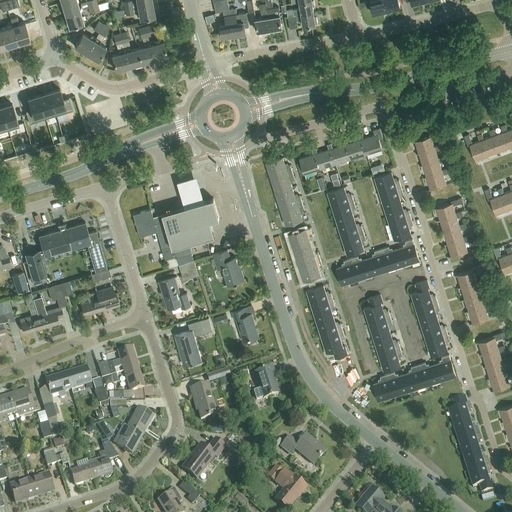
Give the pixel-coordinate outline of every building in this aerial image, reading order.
[(7,0),(5,1),(7,10),(13,8),(10,0),(7,0)] [(66,0),(61,2),(64,14),(83,9),(81,3),(77,4),(76,0),(66,0)] [(228,4),(227,0),(221,0),(213,2),(216,12),(223,11),(224,16),(225,16),(226,24),(220,25),(222,38),(222,39),(228,38),(228,37),(233,36),(229,9),(228,4)] [(248,12),(254,11),(252,0),(246,0),(248,12)] [(264,0),(265,3),(269,29),(276,28),(276,30),(282,29),(278,7),(273,8),(271,0),(264,0)] [(287,10),(288,16),(313,12),(312,6),(315,5),(313,0),(312,0),(311,0),(299,2),(300,8),(287,10)] [(370,0),(369,0),(373,14),(387,10),(384,0),(370,0)] [(384,0),(387,10),(399,7),(397,0),(384,0)] [(98,3),(88,6),(90,13),(100,10),(99,9),(103,8),(101,2),(98,3)] [(152,3),(125,8),(126,14),(133,13),(132,9),(137,8),(139,19),(155,16),(152,3)] [(264,30),(269,29),(265,3),(259,4),(260,11),(261,10),(262,19),(256,19),(258,31),(258,33),(264,32),(264,30)] [(229,9),(233,36),(240,35),(240,36),(246,35),(245,34),(246,34),(244,21),(243,22),(242,14),(241,14),(237,14),(236,8),(229,9)] [(84,14),(83,9),(64,14),(68,27),(83,23),(81,15),(84,14)] [(313,12),(288,16),(289,28),(298,27),(297,22),(297,20),(302,19),(303,26),(315,24),(315,23),(317,23),(317,17),(314,18),(313,12)] [(13,26),(18,44),(30,40),(25,22),(19,24),(17,17),(10,19),(11,21),(13,26)] [(99,33),(104,24),(98,20),(92,29),(99,33)] [(104,24),(99,33),(104,36),(110,28),(104,24)] [(145,26),(148,36),(154,34),(151,24),(145,26)] [(6,48),(18,44),(13,26),(0,30),(6,48)] [(141,38),(148,36),(145,26),(138,28),(141,38)] [(120,33),(123,43),(129,41),(126,31),(120,33)] [(116,45),(123,43),(120,33),(113,35),(116,45)] [(86,54),(96,38),(91,35),(89,38),(83,34),(75,47),(86,54)] [(96,38),(86,54),(97,61),(105,48),(99,43),(100,41),(96,38)] [(149,42),(154,60),(167,56),(163,41),(155,44),(154,40),(149,42)] [(142,63),(154,60),(149,42),(144,43),(145,46),(138,48),(142,63)] [(142,63),(138,48),(130,50),(129,47),(124,49),(129,66),(142,63)] [(116,70),(129,66),(124,49),(119,50),(120,53),(112,55),(116,70)] [(59,89),(49,92),(55,111),(65,108),(59,89)] [(49,92),(38,95),(44,114),(55,111),(49,92)] [(38,95),(28,98),(34,117),(44,114),(38,95)] [(12,103),(1,107),(7,125),(17,122),(12,103)] [(505,130),(511,146),(511,127),(508,129),(506,123),(502,125),(504,131),(505,130)] [(367,153),(382,148),(379,137),(382,136),(380,127),(373,129),(375,134),(364,138),(362,138),(367,153)] [(511,146),(505,130),(504,131),(496,134),(494,127),(490,129),(492,135),(494,135),(501,154),(502,154),(501,150),(510,146),(511,150),(511,149),(511,146)] [(435,147),(435,145),(432,138),(442,135),(441,130),(430,134),(431,135),(412,141),(412,142),(415,141),(419,152),(416,153),(416,154),(435,147)] [(494,135),(492,135),(485,138),(483,132),(478,134),(480,140),(482,139),(489,158),(490,158),(489,155),(499,151),(500,154),(501,154),(494,135)] [(351,158),(367,153),(362,138),(364,138),(362,133),(358,134),(359,139),(348,143),(346,143),(351,158)] [(482,139),(480,140),(473,142),(469,133),(465,135),(469,145),(470,145),(477,163),(478,162),(477,159),(487,156),(488,159),(489,158),(482,139)] [(346,143),(348,143),(347,137),(342,139),(344,144),(333,148),(331,148),(336,163),(351,158),(346,143)] [(331,148),(333,148),(331,142),(327,144),(328,149),(317,152),(316,153),(320,168),(336,163),(331,148)] [(439,160),(438,157),(436,150),(442,148),(441,143),(435,145),(435,147),(416,154),(419,153),(423,164),(420,165),(420,166),(439,160)] [(316,153),(317,152),(316,147),(311,149),(313,154),(300,158),(305,173),(320,168),(316,153)] [(443,171),(442,169),(440,162),(446,160),(444,155),(438,157),(439,160),(420,166),(423,165),(426,176),(423,177),(424,177),(443,171)] [(271,178),(293,171),(290,164),(286,165),(283,157),(266,162),(271,178)] [(443,171),(424,177),(424,178),(427,177),(430,188),(427,189),(427,190),(447,184),(444,174),(450,172),(448,167),(442,169),(443,171)] [(276,193),(293,188),(290,180),(295,178),(293,171),(271,178),(276,193)] [(335,184),(341,183),(337,171),(331,173),(335,184)] [(380,192),(401,186),(399,178),(394,180),(392,172),(376,177),(380,192)] [(350,180),(348,173),(342,175),(344,182),(350,180)] [(196,174),(177,179),(183,204),(204,199),(196,174)] [(333,207),(354,201),(351,194),(348,195),(345,186),(328,192),(333,207)] [(385,208),(401,202),(399,194),(404,193),(401,186),(380,192),(385,208)] [(511,189),(505,192),(503,186),(498,188),(500,194),(503,193),(510,212),(509,209),(511,207),(511,189)] [(503,193),(500,194),(493,197),(490,187),(485,189),(489,199),(491,199),(497,217),(498,216),(497,214),(508,210),(509,212),(510,212),(503,193)] [(281,208),(302,201),(300,194),(295,196),(293,188),(276,193),(281,208)] [(456,215),(456,212),(453,205),(463,202),(462,197),(451,201),(452,202),(433,208),(434,209),(437,208),(440,219),(437,220),(437,221),(456,215)] [(157,231),(166,260),(167,259),(168,262),(178,259),(179,264),(193,260),(191,252),(193,252),(190,241),(213,234),(209,221),(220,218),(214,198),(203,201),(203,202),(164,213),(153,217),(154,219),(157,231)] [(302,201),(281,208),(286,224),(303,219),(300,210),(305,209),(302,201)] [(338,222),(355,217),(352,209),(356,207),(354,201),(333,207),(338,222)] [(390,223),(411,216),(409,209),(404,210),(401,202),(385,208),(390,223)] [(140,236),(157,231),(154,219),(153,217),(151,209),(133,214),(140,236)] [(460,227),(460,224),(457,217),(463,215),(462,210),(456,212),(456,215),(437,221),(440,220),(444,231),(441,232),(441,233),(460,227)] [(411,216),(390,223),(395,238),(411,233),(409,225),(413,223),(411,216)] [(343,238),(363,231),(361,224),(357,225),(355,217),(338,222),(343,238)] [(88,233),(85,222),(65,228),(64,223),(65,223),(65,222),(57,225),(58,225),(60,229),(38,236),(42,250),(25,255),(25,254),(24,254),(33,284),(42,281),(41,275),(45,274),(40,257),(86,243),(86,242),(87,242),(90,241),(88,233)] [(464,239),(463,236),(461,229),(467,227),(466,222),(460,224),(460,227),(441,233),(444,232),(448,243),(445,244),(445,245),(464,239)] [(294,249),(311,244),(308,236),(313,234),(311,227),(306,228),(289,234),(294,249)] [(96,230),(88,233),(90,241),(87,242),(86,242),(86,243),(95,271),(107,267),(96,230)] [(363,231),(343,238),(348,253),(364,248),(362,239),(365,238),(363,231)] [(464,239),(445,245),(445,246),(448,245),(452,255),(448,256),(449,257),(468,251),(465,241),(471,239),(469,235),(463,236),(464,239)] [(404,265),(419,260),(412,237),(404,240),(406,245),(398,248),(404,265)] [(299,265),(320,258),(318,250),(313,252),(311,244),(294,249),(299,265)] [(389,269),(404,265),(398,248),(391,250),(389,245),(381,247),(389,269)] [(511,255),(511,252),(509,253),(502,255),(499,246),(494,248),(498,258),(499,258),(506,276),(507,276),(505,272),(511,269),(511,255)] [(373,274),(389,269),(381,247),(374,250),(375,255),(368,257),(373,274)] [(212,254),(213,258),(211,258),(213,266),(215,265),(217,270),(222,268),(227,285),(245,280),(242,271),(240,271),(236,257),(231,259),(228,248),(212,254)] [(358,279),(373,274),(368,257),(360,260),(359,255),(351,257),(358,279)] [(0,257),(0,270),(12,267),(8,256),(0,257)] [(343,284),(358,279),(351,257),(343,260),(345,265),(337,267),(343,284)] [(320,258),(299,265),(304,280),(321,275),(318,266),(323,265),(320,258)] [(194,260),(179,264),(184,279),(199,275),(194,260)] [(478,281),(477,279),(475,272),(484,269),(483,264),(472,268),(473,269),(454,275),(455,276),(458,275),(461,286),(458,287),(478,281)] [(94,281),(111,275),(109,269),(92,274),(94,281)] [(23,272),(12,275),(17,293),(28,290),(23,272)] [(159,281),(167,308),(180,304),(182,308),(191,305),(187,292),(182,294),(176,276),(159,281)] [(481,294),(481,292),(478,284),(485,282),(483,278),(477,279),(478,281),(458,287),(459,288),(461,287),(465,298),(462,299),(462,300),(481,294)] [(417,308),(438,301),(436,294),(431,296),(429,288),(430,288),(427,279),(415,283),(417,291),(412,292),(417,308)] [(61,283),(65,295),(72,292),(69,281),(61,283)] [(57,297),(65,295),(61,283),(53,286),(57,297)] [(312,305),(333,299),(331,291),(326,293),(324,284),(307,290),(312,305)] [(97,295),(102,309),(119,304),(116,292),(114,293),(112,286),(96,291),(97,295)] [(485,305),(485,304),(482,296),(488,294),(487,290),(481,292),(481,294),(462,300),(462,301),(466,300),(469,310),(466,311),(466,312),(485,305)] [(370,323),(391,316),(388,309),(384,310),(381,303),(384,302),(381,293),(369,297),(371,305),(365,307),(370,323)] [(84,314),(102,309),(97,295),(87,298),(88,300),(81,303),(84,314)] [(1,301),(4,313),(12,310),(9,299),(1,301)] [(317,321),(333,315),(331,307),(336,306),(333,299),(312,305),(317,321)] [(417,308),(421,323),(438,318),(435,310),(440,309),(438,301),(417,308)] [(485,305),(466,312),(469,311),(473,322),(469,323),(470,324),(489,318),(486,308),(492,306),(490,302),(485,304),(485,305)] [(37,310),(42,327),(59,322),(57,316),(63,315),(60,306),(46,310),(43,303),(35,305),(36,306),(35,306),(37,310)] [(42,327),(37,310),(35,306),(29,308),(31,315),(20,318),(24,332),(42,327)] [(244,341),(258,337),(251,313),(246,315),(244,308),(231,312),(234,320),(237,319),(244,341)] [(218,322),(227,319),(226,313),(216,316),(218,322)] [(322,336),(343,329),(341,322),(336,324),(333,315),(317,321),(322,336)] [(374,338),(391,333),(388,325),(393,323),(391,316),(370,323),(374,338)] [(209,318),(188,324),(190,331),(174,335),(174,336),(176,336),(184,364),(183,365),(200,360),(202,366),(203,366),(194,335),(202,332),(203,333),(204,333),(203,332),(213,330),(209,318)] [(426,339),(447,332),(445,325),(441,326),(438,318),(421,323),(426,339)] [(343,329),(322,336),(327,352),(333,350),(335,357),(348,353),(345,345),(343,346),(341,338),(345,337),(343,329)] [(499,349),(498,347),(496,339),(505,336),(504,331),(494,334),(495,337),(476,343),(479,342),(482,353),(479,354),(480,355),(499,349)] [(447,332),(426,339),(431,354),(448,349),(445,341),(450,339),(447,332)] [(379,353),(401,347),(398,340),(394,342),(391,333),(374,338),(379,353)] [(503,361),(502,359),(500,351),(506,350),(504,345),(498,347),(499,349),(480,355),(483,355),(486,365),(484,366),(484,367),(503,361)] [(123,372),(138,367),(132,347),(117,352),(119,360),(107,364),(107,362),(97,365),(101,378),(110,376),(116,374),(123,372)] [(401,347),(379,353),(384,369),(401,364),(398,355),(403,354),(401,347)] [(440,362),(435,363),(441,381),(456,376),(449,354),(442,357),(442,359),(439,359),(440,362)] [(507,373),(506,371),(504,363),(510,362),(508,357),(502,359),(503,361),(484,367),(487,366),(490,377),(487,378),(487,379),(507,373)] [(425,386),(441,381),(435,363),(429,365),(428,363),(426,364),(425,362),(418,364),(425,386)] [(409,391),(425,386),(418,364),(411,366),(411,368),(408,369),(409,371),(404,373),(409,391)] [(138,367),(123,372),(129,392),(144,387),(138,367)] [(248,374),(246,367),(233,371),(235,378),(248,374)] [(278,394),(272,375),(275,374),(273,367),(254,373),(258,386),(259,385),(261,389),(252,392),(255,400),(263,398),(278,394)] [(66,374),(71,390),(91,384),(86,368),(66,374)] [(507,375),(511,373),(511,368),(506,371),(507,373),(487,379),(488,380),(491,379),(494,389),(491,390),(491,391),(510,385),(507,375)] [(231,376),(229,369),(206,375),(208,383),(231,376)] [(393,396),(409,391),(404,373),(399,375),(398,372),(395,373),(395,371),(386,374),(393,396)] [(64,392),(71,390),(66,374),(46,380),(50,396),(58,394),(59,399),(66,396),(64,392)] [(116,374),(110,376),(113,384),(118,383),(116,374)] [(378,401),(393,396),(386,374),(380,376),(381,378),(378,379),(379,381),(372,383),(378,401)] [(201,420),(217,415),(208,384),(189,389),(195,407),(197,406),(201,420)] [(99,404),(108,402),(103,388),(94,391),(99,404)] [(28,389),(7,396),(13,414),(18,413),(19,417),(38,411),(35,400),(31,401),(28,389)] [(13,414),(7,396),(0,397),(0,423),(8,421),(6,416),(13,414)] [(454,426),(470,421),(468,412),(473,411),(470,403),(467,404),(465,396),(452,401),(455,408),(448,410),(454,426)] [(58,426),(56,418),(52,404),(43,407),(47,420),(52,437),(60,435),(60,434),(58,426)] [(511,418),(511,404),(497,410),(501,409),(504,420),(501,421),(501,422),(511,418)] [(127,427),(143,435),(153,417),(138,408),(127,427)] [(511,431),(511,418),(501,422),(501,423),(505,422),(508,432),(505,433),(505,434),(511,431)] [(458,441),(480,434),(478,427),(473,429),(470,421),(454,426),(458,441)] [(48,422),(39,425),(44,440),(52,437),(48,422)] [(107,441),(112,437),(102,422),(97,426),(107,441)] [(68,432),(65,424),(58,426),(60,434),(68,432)] [(132,454),(143,435),(127,427),(116,446),(132,454)] [(463,457),(480,451),(477,443),(482,441),(480,434),(458,441),(463,457)] [(314,465),(325,451),(306,435),(298,445),(288,437),(280,447),(290,456),(295,450),(314,465)] [(269,446),(275,451),(282,442),(276,437),(269,446)] [(216,457),(225,447),(215,439),(207,450),(200,445),(182,468),(196,480),(215,456),(216,457)] [(87,463),(88,466),(93,480),(103,477),(104,478),(105,478),(106,479),(107,479),(108,478),(109,478),(110,477),(111,476),(111,475),(112,474),(107,461),(118,457),(107,440),(101,442),(104,452),(99,454),(100,459),(87,463)] [(53,451),(52,448),(42,451),(47,466),(57,463),(53,451)] [(59,456),(57,449),(54,450),(57,462),(61,461),(62,465),(68,463),(65,454),(59,456)] [(468,472),(490,465),(487,457),(482,458),(480,451),(463,457),(468,472)] [(490,465),(468,472),(473,488),(480,486),(482,493),(495,489),(492,480),(489,481),(487,473),(492,471),(490,465)] [(75,486),(93,480),(88,466),(70,471),(75,486)] [(293,478),(284,471),(283,473),(275,466),(267,477),(284,490),(275,501),(286,510),(301,493),(302,493),(306,488),(294,478),(293,478)] [(29,480),(34,498),(54,492),(48,474),(29,480)] [(15,504),(34,498),(29,480),(9,486),(15,504)] [(193,504),(199,496),(183,482),(179,488),(189,496),(187,499),(193,504)] [(395,511),(391,508),(390,509),(381,501),(383,498),(371,487),(354,506),(361,511),(371,511),(373,510),(375,511),(395,511)] [(168,494),(157,501),(163,511),(182,511),(178,504),(181,502),(173,488),(167,492),(168,494)] [(244,507),(248,502),(238,494),(234,499),(244,507)]
